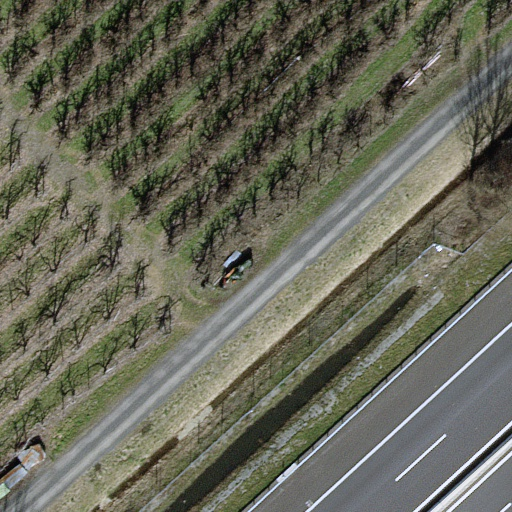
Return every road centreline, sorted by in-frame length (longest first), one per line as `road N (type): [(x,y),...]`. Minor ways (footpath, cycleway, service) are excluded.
road 1 (track): [(511,69),(21,511)]
road 2 (motorway): [(511,372),(359,511)]
